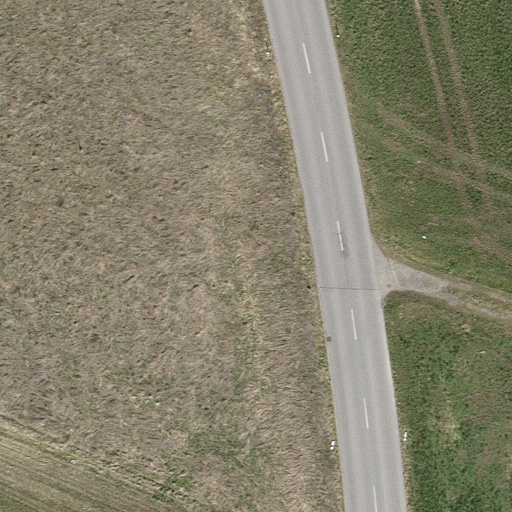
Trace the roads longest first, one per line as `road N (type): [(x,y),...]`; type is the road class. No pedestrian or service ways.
road 1 (tertiary): [(286,0),(349,273),(368,511)]
road 2 (track): [(511,317),(349,273)]
